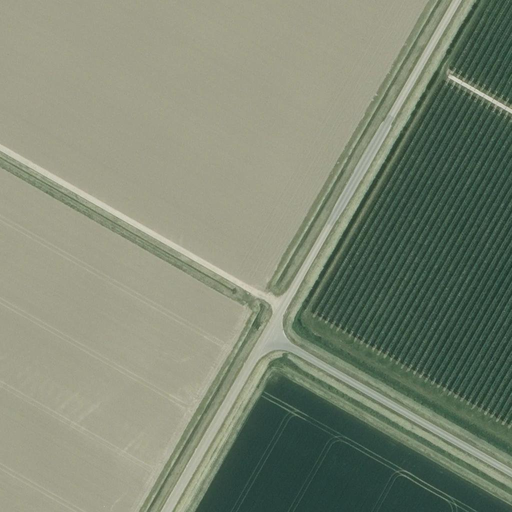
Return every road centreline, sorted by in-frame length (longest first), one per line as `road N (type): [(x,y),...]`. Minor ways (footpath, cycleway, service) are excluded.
road 1 (unclassified): [(273,329),(458,0)]
road 2 (track): [(0,150),(256,300),(273,329)]
road 3 (unclassified): [(273,329),(511,473)]
road 4 (unclassified): [(165,511),(273,329)]
